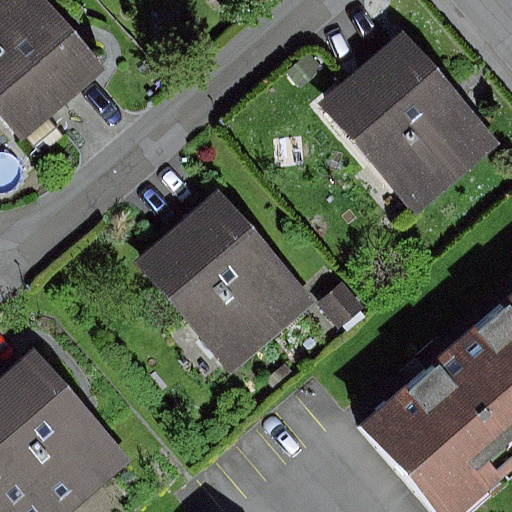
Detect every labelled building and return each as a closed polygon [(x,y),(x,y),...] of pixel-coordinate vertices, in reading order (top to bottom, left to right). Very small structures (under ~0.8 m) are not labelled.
[(109,69),(44,0),(0,0),(0,107),(31,141),(109,69)] [(409,37),(324,112),(421,220),(506,144),(409,37)] [(227,190),(130,269),(176,331),(192,319),(231,368),(312,306),(227,190)] [(422,511),(459,511),(511,465),(511,292),(353,434),(422,511)] [(83,511),(135,469),(41,355),(0,389),(0,511),(83,511)]
